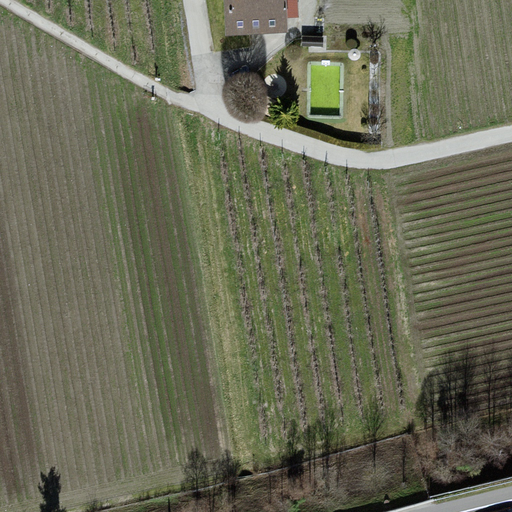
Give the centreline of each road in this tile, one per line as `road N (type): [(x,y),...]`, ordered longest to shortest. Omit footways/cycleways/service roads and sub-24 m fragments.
road 1 (unclassified): [(511,136),(395,161),(319,159),(218,118),(191,49),(184,0)]
road 2 (track): [(218,118),(0,6)]
